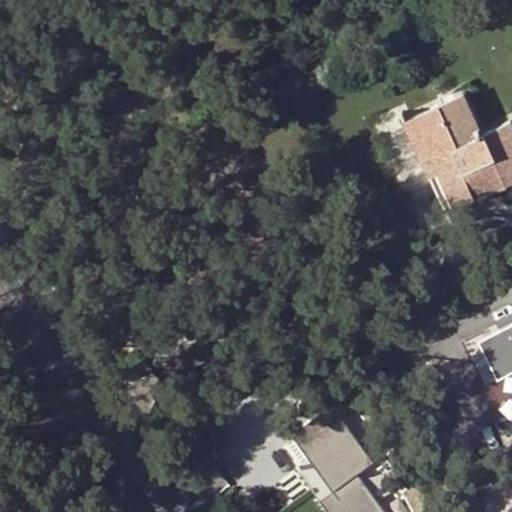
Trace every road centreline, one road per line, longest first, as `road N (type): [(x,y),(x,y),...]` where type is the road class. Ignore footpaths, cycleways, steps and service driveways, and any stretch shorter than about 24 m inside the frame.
road 1 (unknown): [(113,412),(213,343),(228,317),(231,291),(206,224),(206,189),(220,174),(284,159),(316,174),(387,246),(410,256),(443,252),(511,220)]
road 2 (tertiary): [(185,511),(0,250)]
